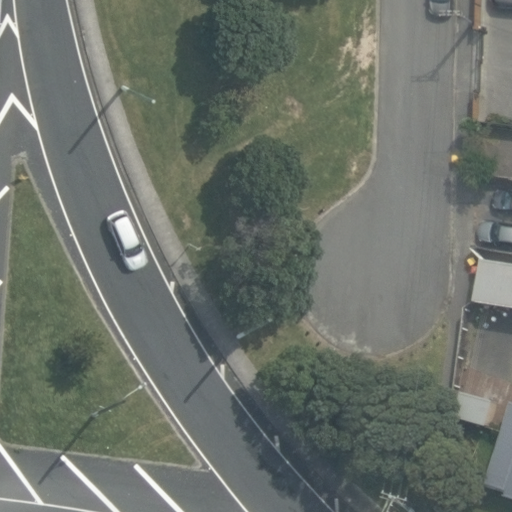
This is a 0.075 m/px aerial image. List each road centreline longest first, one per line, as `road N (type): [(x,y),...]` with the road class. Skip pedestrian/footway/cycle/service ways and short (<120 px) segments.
road 1 (trunk): [(38,0),(88,168),(153,302),(289,511)]
road 2 (residential): [(415,0),(409,161),(391,257)]
